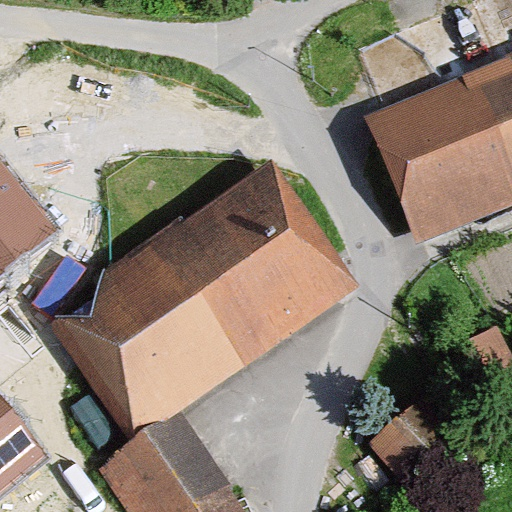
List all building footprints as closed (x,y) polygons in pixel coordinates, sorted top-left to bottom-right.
[(511,74),(364,131),(412,257),(511,219),(511,74)] [(0,267),(48,229),(0,170),(0,267)] [(343,275),(273,174),(182,237),(176,229),(105,278),(114,291),(61,327),(144,446),(114,466),(145,511),(231,511),(156,404),(343,275)] [(511,370),(511,361),(497,335),(469,350),(488,384),(511,370)] [(0,410),(0,483),(36,453),(0,410)] [(451,447),(421,411),(367,457),(397,492),(451,447)]
